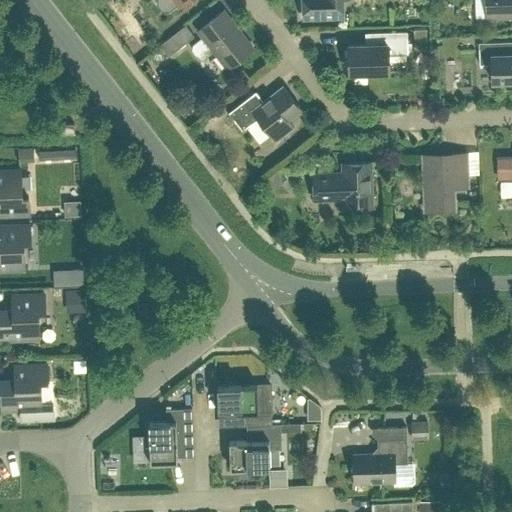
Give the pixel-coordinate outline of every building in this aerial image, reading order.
[(185,0),(157,0),(157,3),(161,10),(162,9),(168,11),(177,4),(178,5),(185,0)] [(302,0),(303,16),(343,15),(342,0),(302,0)] [(511,16),(511,0),(485,0),(486,18),(511,16)] [(227,67),(253,47),(223,9),(198,30),(203,36),(193,44),(192,49),(198,56),(202,57),(213,49),(227,67)] [(168,55),(194,35),(185,24),(160,44),(168,55)] [(369,32),(370,44),(348,45),(349,72),(389,71),(388,53),(407,52),(406,31),(369,32)] [(511,52),(509,53),(508,41),(478,42),(479,63),(491,63),(492,81),(511,79),(511,52)] [(258,117),(275,140),(293,126),(287,118),(300,108),(283,85),(263,100),(255,91),(228,112),(242,130),(258,117)] [(74,133),(74,123),(57,123),(50,124),(51,134),(74,133)] [(76,148),(38,150),(39,159),(76,157),(76,148)] [(451,152),(451,155),(423,156),(425,210),(454,209),(453,187),(467,186),(466,152),(451,152)] [(511,156),(498,157),(499,177),(511,176),(511,156)] [(342,171),(312,172),(313,199),(343,198),(343,207),(372,206),(370,161),(342,162),(342,171)] [(0,214),(29,213),(29,197),(21,198),(20,169),(0,169),(0,214)] [(79,198),(62,199),(62,214),(80,213),(79,198)] [(0,269),(24,268),(23,239),(30,239),(30,223),(0,224),(0,269)] [(81,268),(70,268),(70,283),(82,283),(81,268)] [(0,308),(0,339),(39,338),(38,309),(45,308),(44,293),(12,294),(12,308),(0,308)] [(40,379),(47,378),(47,363),(14,364),(15,378),(1,379),(2,409),(21,408),(21,418),(41,418),(41,417),(53,417),(53,401),(41,401),(40,379)] [(240,412),(240,425),(250,424),(271,423),(271,410),(258,411),(257,384),(217,385),(218,412),(240,412)] [(175,408),(192,407),(191,387),(174,398),(175,408)] [(193,437),(192,413),(192,407),(166,408),(166,420),(148,421),(150,461),(177,460),(176,438),(193,437)] [(411,420),(411,439),(424,438),(424,419),(411,420)] [(300,422),(280,423),(271,423),(250,424),(251,439),(229,440),(230,467),(270,466),(269,448),(281,448),(281,431),(300,431),(300,422)] [(354,481),(394,480),(394,462),(403,462),(403,453),(407,453),(406,426),(376,427),(377,450),(375,453),(353,453),(354,464),(350,467),(354,471),(354,481)] [(387,502),(387,511),(412,511),(412,501),(387,502)]
